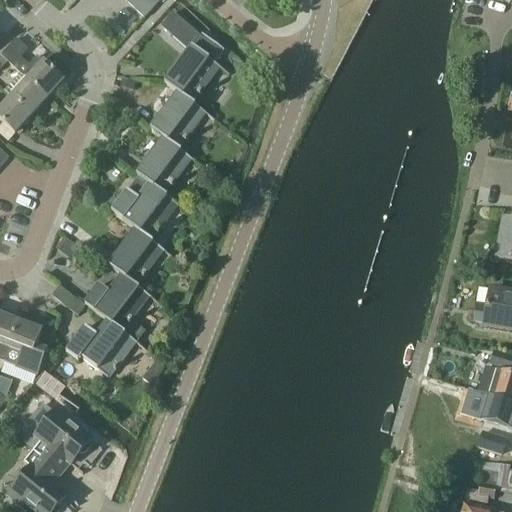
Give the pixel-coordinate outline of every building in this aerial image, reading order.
[(136,10),(144,0),(127,0),(126,2),(136,10)] [(160,0),(144,0),(136,10),(145,18),(161,1),(160,0)] [(173,36),(185,23),(174,14),(162,27),(173,36)] [(179,94),(193,105),(220,69),(215,65),(223,55),(223,51),(205,37),(201,38),(166,84),(179,94)] [(19,52),(9,63),(21,75),(28,82),(28,81),(49,101),(65,83),(45,64),(37,56),(28,66),(21,59),(28,51),(17,40),(12,46),(19,52)] [(4,61),(7,64),(9,63),(19,52),(12,46),(3,56),(6,59),(4,61)] [(21,75),(4,93),(11,99),(32,119),(39,111),(44,112),(49,106),(48,102),(49,101),(28,81),(28,82),(21,75)] [(165,140),(179,151),(207,115),(193,105),(179,94),(151,130),(165,140)] [(32,119),(11,99),(3,108),(0,104),(0,120),(16,136),(32,119)] [(119,133),(126,123),(116,116),(109,126),(119,133)] [(151,186),(165,197),(192,161),(179,151),(165,140),(137,176),(139,177),(151,186)] [(0,166),(1,168),(9,159),(0,150),(0,166)] [(139,177),(112,213),(137,232),(151,242),(178,207),(165,197),(151,186),(139,177)] [(511,222),(503,221),(495,261),(511,263),(511,222)] [(109,268),(122,277),(137,288),(164,252),(151,242),(137,232),(109,268)] [(76,299),(68,310),(79,318),(87,308),(94,313),(95,313),(108,323),(135,344),(145,332),(132,322),(150,298),(137,288),(122,277),(109,294),(100,287),(85,306),(76,299)] [(511,330),(511,294),(491,291),(487,309),(479,307),(475,324),(511,330)] [(0,362),(4,364),(20,323),(0,315),(0,362)] [(20,323),(4,364),(37,377),(48,349),(37,345),(43,332),(20,323)] [(108,380),(135,344),(108,323),(97,338),(86,329),(66,355),(79,364),(82,361),(108,380)] [(511,358),(494,353),(490,367),(491,368),(490,370),(511,376),(511,358)] [(159,359),(153,367),(160,373),(164,369),(167,365),(165,364),(159,359)] [(487,369),(479,394),(490,398),(511,404),(511,376),(490,370),(487,369)] [(0,395),(6,401),(12,383),(0,378),(0,395)] [(471,393),(464,416),(483,422),(511,431),(511,404),(490,398),(479,394),(479,395),(469,392),(468,392),(471,393)] [(89,446),(92,442),(70,424),(73,420),(59,408),(36,437),(43,443),(33,454),(62,475),(70,465),(72,467),(81,455),(85,455),(89,450),(89,446)] [(484,435),(479,450),(502,457),(506,442),(484,435)] [(53,486),(62,475),(33,454),(25,464),(31,469),(9,497),(22,508),(26,504),(35,511),(59,511),(59,508),(68,497),(53,486)] [(463,511),(494,511),(485,510),(487,500),(495,502),(497,490),(480,487),(478,498),(466,495),(464,506),(463,511)]
